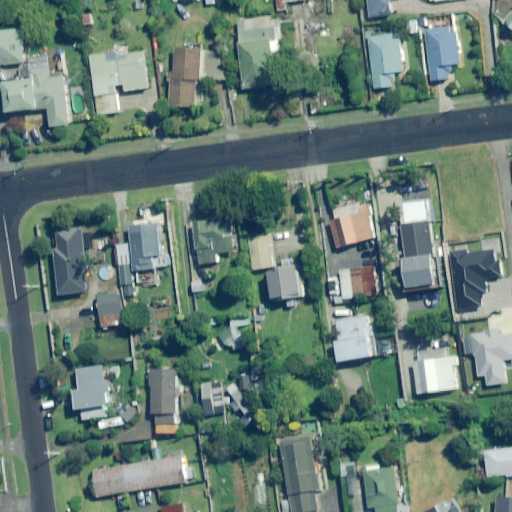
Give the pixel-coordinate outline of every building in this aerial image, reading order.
[(276,0),(277,11),(287,11),(286,2),(311,0),(310,0),(276,0)] [(397,0),(367,0),(369,18),(392,16),(390,1),(397,0)] [(281,40),(279,17),(239,22),(246,89),(279,86),(276,52),(282,52),(281,40)] [(451,80),(451,73),(454,73),(453,65),(464,63),(459,25),(439,28),(425,30),(432,83),(451,80)] [(0,66),(26,63),(22,29),(0,32),(0,66)] [(405,72),(399,31),(381,33),(381,37),(368,38),(375,90),(393,87),(391,74),(405,72)] [(227,50),(177,49),(177,73),(172,73),(172,107),(199,107),(199,81),(227,82),(227,50)] [(150,89),(146,51),(92,57),(99,115),(120,113),(116,86),(126,85),(127,92),(150,89)] [(30,59),(31,68),(21,69),(22,81),(8,83),(11,113),(51,109),(53,128),(71,125),(65,76),(53,78),(51,57),(30,59)] [(400,204),(408,261),(402,262),(407,295),(442,290),(441,284),(429,199),(400,204)] [(132,222),(132,227),(137,272),(140,271),(141,286),(160,284),(158,267),(168,266),(171,266),(170,257),(167,257),(164,224),(163,215),(157,216),(156,210),(144,211),(145,221),(132,222)] [(376,238),(369,211),(331,221),(338,248),(376,238)] [(227,235),(225,219),(195,223),(201,265),(219,263),(218,255),(238,252),(235,234),(227,235)] [(92,292),(84,229),(59,232),(61,249),(56,249),(62,296),(92,292)] [(273,268),(268,236),(248,239),(252,271),(273,268)] [(133,264),(121,266),(125,299),(137,297),(133,264)] [(304,295),(299,265),(269,270),(274,300),(304,295)] [(381,295),(378,266),(340,271),(344,300),(381,295)] [(205,282),(193,282),(194,293),(205,292),(205,282)] [(125,325),(122,295),(101,297),(104,328),(125,325)] [(231,317),(233,327),(248,326),(247,315),(231,317)] [(375,336),(371,316),(337,322),(341,341),(338,342),(341,363),(378,356),(375,336)] [(230,346),(238,339),(231,328),(219,336),(227,348),(230,346)] [(238,339),(230,346),(231,351),(247,348),(246,338),(238,339)] [(260,354),(251,354),(251,375),(261,375),(260,354)] [(458,389),(453,357),(414,363),(418,395),(458,389)] [(108,381),(106,366),(80,369),(82,390),(76,391),(80,421),(99,418),(100,429),(122,426),(120,404),(115,404),(113,381),(108,381)] [(177,434),(178,369),(149,369),(149,387),(152,387),(152,414),(156,414),(156,434),(177,434)] [(262,417),(236,384),(222,394),(248,428),(262,417)] [(321,490),(312,438),(281,443),(293,511),(313,511),(317,511),(313,492),(321,490)] [(511,474),(511,448),(486,451),(489,477),(511,474)] [(153,461),(157,488),(187,483),(182,450),(163,453),(164,459),(153,461)] [(157,488),(153,461),(123,466),(127,493),(157,488)] [(127,493),(123,466),(92,471),(96,498),(127,493)] [(407,511),(407,507),(402,508),(397,468),(365,471),(369,509),(375,508),(375,511),(407,511)] [(357,475),(342,477),(344,498),(359,497),(357,475)] [(500,498),(498,498),(496,511),(511,511),(511,488),(501,488),(500,498)]
